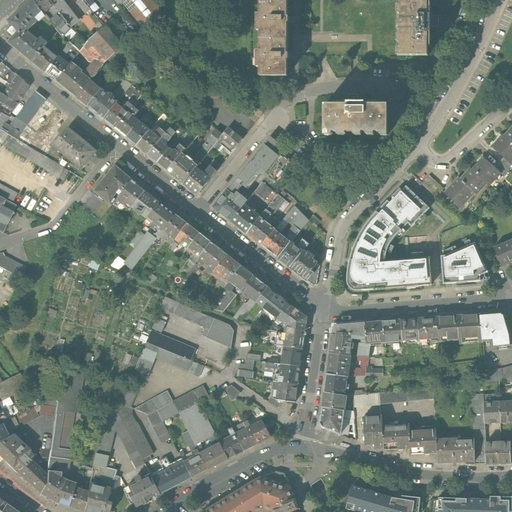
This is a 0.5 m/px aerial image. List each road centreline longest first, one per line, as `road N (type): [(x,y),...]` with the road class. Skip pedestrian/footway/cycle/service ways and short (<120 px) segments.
road 1 (residential): [(198,211),(296,96),(385,88),(440,110)]
road 2 (residential): [(198,211),(0,45)]
road 3 (secondary): [(304,446),(431,477),(511,478)]
road 4 (residential): [(414,147),(341,221),(323,312)]
road 5 (residential): [(323,312),(479,301),(508,289)]
road 6 (residential): [(323,312),(198,211)]
road 7 (secondary): [(162,511),(263,454),(304,446)]
road 8 (residential): [(323,312),(304,446)]
road 9 (residential): [(414,147),(431,161),(446,161),(511,101)]
road 10 (residential): [(498,0),(440,110)]
